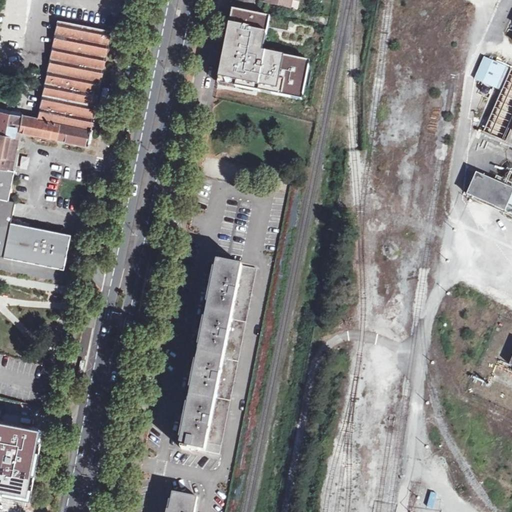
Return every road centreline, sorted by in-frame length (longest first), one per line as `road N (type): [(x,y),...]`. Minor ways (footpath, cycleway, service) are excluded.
road 1 (residential): [(144,0),(92,275),(109,292)]
road 2 (primary): [(169,0),(109,292)]
road 3 (residential): [(127,435),(177,187)]
road 4 (primary): [(109,416),(152,197)]
road 5 (primary): [(152,197),(195,0)]
road 6 (residential): [(177,187),(215,0)]
